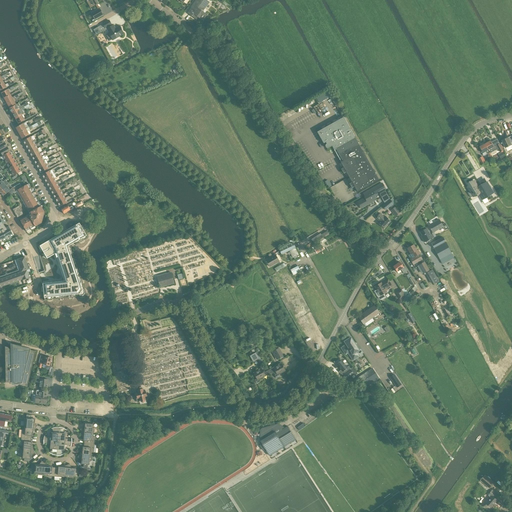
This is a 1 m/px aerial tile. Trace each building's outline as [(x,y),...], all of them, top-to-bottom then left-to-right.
[(93,0),(94,2),(93,2),(94,4),(95,5),(98,9),(97,9),(91,13),(95,20),(103,15),(98,6),(97,4),(98,3),(98,2),(96,0),(93,0)] [(196,0),(194,4),(196,5),(193,9),(191,9),(188,14),(197,21),(199,18),(203,21),(207,15),(202,11),(209,2),(205,0),(196,0)] [(112,27),(111,25),(109,21),(103,25),(98,28),(101,33),(106,30),(106,31),(107,30),(109,33),(109,34),(113,41),(124,34),(120,27),(115,30),(113,26),(112,27)] [(7,89),(1,93),(4,98),(10,95),(7,89)] [(10,95),(4,98),(7,103),(13,100),(15,98),(18,97),(19,96),(22,94),(21,92),(17,95),(12,98),(10,95)] [(13,100),(7,103),(9,108),(13,106),(16,105),(16,104),(13,100)] [(13,106),(9,108),(12,113),(19,110),(21,109),(24,107),(28,105),(27,103),(20,107),(18,103),(16,105),(13,106)] [(19,110),(12,113),(15,119),(22,115),(24,114),(22,110),(25,109),(24,107),(21,109),(19,110)] [(22,115),(15,119),(18,124),(24,120),(22,115)] [(321,130),(317,132),(323,143),(325,142),(326,144),(326,145),(325,145),(325,146),(325,147),(326,148),(327,148),(328,148),(329,148),(332,146),(334,150),(341,162),(362,150),(355,138),(343,117),(321,130)] [(24,127),(23,124),(15,128),(18,133),(31,126),(30,124),(24,127)] [(22,139),(29,135),(27,131),(32,128),(31,126),(18,133),(22,139)] [(508,138),(502,141),(506,148),(509,146),(511,145),(511,143),(511,142),(511,137),(511,136),(508,138)] [(23,141),(25,145),(33,141),(30,137),(23,141)] [(25,145),(27,149),(35,145),(33,141),(25,145)] [(497,146),(494,147),(491,141),(485,144),(489,150),(491,153),(498,149),(497,146)] [(489,150),(485,144),(480,147),(483,153),(486,151),(488,154),(490,156),(492,155),(491,153),(489,150)] [(27,149),(29,153),(37,149),(35,145),(27,149)] [(7,146),(0,149),(0,151),(2,154),(9,150),(7,146)] [(29,153),(32,157),(39,153),(37,149),(29,153)] [(9,150),(2,154),(2,156),(4,159),(11,155),(11,153),(9,150)] [(341,162),(340,162),(343,167),(342,168),(342,169),(341,169),(342,171),(361,161),(366,158),(362,150),(341,162)] [(32,157),(34,161),(42,157),(39,153),(32,157)] [(11,155),(4,159),(6,163),(14,159),(11,155)] [(34,161),(36,165),(44,161),(42,157),(34,161)] [(365,168),(349,177),(349,178),(351,180),(352,182),(349,184),(352,188),(352,190),(355,189),(357,192),(379,180),(366,158),(361,161),(365,168)] [(14,159),(6,163),(8,167),(16,163),(14,159)] [(36,165),(38,169),(46,164),(44,161),(36,165)] [(361,161),(342,171),(343,174),(344,174),(344,173),(345,174),(346,173),(349,177),(365,168),(361,161)] [(16,163),(8,167),(11,171),(18,167),(16,163)] [(40,173),(48,169),(46,164),(38,169),(40,173)] [(18,167),(11,171),(13,176),(18,173),(21,171),(18,167)] [(42,175),(44,179),(52,175),(49,171),(42,175)] [(44,179),(46,183),(54,179),(52,175),(44,179)] [(46,183),(48,187),(56,183),(54,179),(46,183)] [(8,184),(8,183),(6,181),(5,180),(2,182),(0,184),(0,191),(6,186),(8,184)] [(486,198),(494,193),(487,182),(478,188),(474,181),(469,185),(470,186),(468,188),(470,191),(468,193),(471,198),(482,191),(486,198)] [(48,187),(51,191),(58,187),(56,183),(48,187)] [(365,198),(358,202),(360,201),(362,206),(368,203),(370,202),(370,203),(375,201),(373,198),(376,196),(375,195),(379,193),(381,197),(387,194),(383,188),(384,187),(382,183),(363,193),(363,194),(365,197),(364,197),(365,198)] [(16,191),(14,187),(14,188),(13,188),(12,187),(12,188),(9,184),(8,184),(6,186),(0,191),(0,192),(3,196),(7,192),(10,195),(13,192),(16,191)] [(27,185),(22,187),(20,184),(14,187),(16,191),(29,214),(19,220),(25,230),(25,231),(26,230),(30,228),(34,226),(35,227),(41,223),(42,221),(39,220),(41,214),(43,215),(44,213),(41,206),(40,207),(27,185)] [(51,191),(53,195),(60,191),(58,187),(51,191)] [(53,195),(55,199),(63,194),(60,191),(53,195)] [(55,199),(57,203),(65,198),(63,194),(55,199)] [(59,207),(67,202),(65,198),(57,203),(59,207)] [(385,210),(393,204),(390,200),(382,206),(385,210)] [(63,214),(73,209),(72,207),(69,208),(67,205),(61,209),(63,214)] [(17,218),(23,214),(19,206),(12,209),(17,218)] [(0,242),(6,239),(14,235),(8,226),(5,223),(6,222),(1,215),(0,213),(0,229),(0,230),(0,242)] [(384,228),(390,222),(385,217),(384,217),(380,213),(376,218),(380,222),(379,223),(384,228)] [(445,230),(447,228),(445,223),(442,224),(439,219),(428,225),(431,230),(433,233),(443,227),(445,230)] [(39,246),(37,247),(39,255),(44,271),(38,273),(39,274),(42,284),(43,287),(43,292),(44,297),(43,298),(44,301),(65,298),(76,297),(87,296),(84,287),(80,275),(74,256),(71,248),(72,247),(76,245),(88,238),(86,235),(83,230),(81,226),(79,223),(67,230),(59,235),(57,236),(50,239),(39,246)] [(424,242),(433,237),(431,235),(430,235),(426,228),(420,232),(423,238),(422,238),(424,242)] [(443,237),(431,243),(434,249),(440,260),(443,258),(446,262),(454,258),(451,253),(451,252),(443,237)] [(279,249),(281,255),(295,248),(293,243),(279,249)] [(320,246),(320,247),(315,250),(317,253),(322,250),(324,249),(322,245),(320,246)] [(414,245),(407,249),(411,254),(409,255),(411,259),(410,259),(413,265),(417,263),(418,265),(423,262),(423,261),(422,260),(419,254),(420,254),(418,250),(417,250),(414,245)] [(275,255),(266,260),(270,267),(279,261),(275,255)] [(28,272),(30,272),(29,269),(25,257),(17,259),(15,260),(18,270),(0,276),(0,287),(22,280),(29,278),(28,274),(28,273),(28,272)] [(404,273),(407,271),(404,266),(403,267),(400,262),(393,267),(397,272),(401,269),(404,273)] [(423,262),(418,265),(423,274),(429,270),(424,262),(423,262)] [(285,266),(284,263),(274,269),(276,271),(285,266)] [(174,285),(171,272),(171,273),(157,277),(157,276),(160,288),(161,288),(160,287),(173,283),(174,285)] [(385,296),(384,293),(386,292),(385,290),(387,289),(388,289),(392,287),(388,280),(382,284),(381,283),(374,287),(376,289),(376,290),(374,291),(376,294),(375,294),(377,297),(378,297),(379,300),(384,297),(385,297),(385,296)] [(400,299),(405,296),(401,290),(396,293),(400,299)] [(358,317),(361,320),(363,324),(379,313),(374,306),(358,317)] [(302,313),(299,315),(306,329),(313,325),(310,320),(311,320),(309,316),(308,317),(306,312),(304,312),(303,310),(301,312),(302,313)] [(345,342),(347,345),(342,348),(346,354),(347,353),(352,360),(359,356),(356,352),(358,350),(356,347),(357,346),(356,345),(355,345),(354,344),(355,343),(353,341),(352,341),(350,338),(345,342)] [(10,349),(9,349),(8,348),(7,347),(6,347),(5,347),(6,382),(13,382),(13,381),(20,382),(20,385),(27,387),(36,351),(28,349),(28,350),(22,351),(22,350),(19,350),(19,352),(13,353),(12,350),(11,350),(10,350),(10,349)] [(277,359),(283,356),(278,348),(273,351),(277,359)] [(39,363),(37,367),(38,367),(41,368),(42,364),(46,365),(45,368),(50,369),(48,375),(52,376),(53,367),(50,366),(51,362),(50,362),(51,358),(48,357),(48,356),(46,356),(45,356),(44,357),(40,356),(38,363),(39,363)] [(354,374),(350,369),(348,367),(347,368),(341,360),(336,364),(341,370),(338,372),(343,375),(344,376),(346,379),(354,374)] [(279,375),(285,371),(281,363),(267,370),(269,372),(270,372),(271,373),(275,371),(276,374),(275,374),(275,376),(276,379),(280,376),(279,375)] [(259,380),(271,373),(270,372),(269,372),(267,370),(264,373),(261,368),(253,373),(256,379),(254,380),(256,384),(260,382),(259,380)] [(378,378),(372,369),(358,378),(361,383),(364,387),(378,378)] [(394,375),(390,377),(397,387),(401,385),(394,375)] [(43,390),(43,389),(44,387),(47,388),(48,379),(40,379),(39,387),(41,387),(41,391),(37,390),(36,391),(36,396),(35,403),(46,404),(47,397),(46,397),(47,391),(45,391),(44,391),(44,390),(43,390)] [(148,399),(147,396),(146,396),(146,395),(146,396),(145,391),(143,391),(142,389),(142,388),(142,389),(141,389),(141,387),(140,387),(138,388),(137,388),(138,390),(137,390),(138,393),(136,393),(135,393),(135,394),(137,398),(136,398),(137,401),(140,400),(141,402),(142,403),(144,402),(144,401),(144,400),(148,399)] [(6,421),(8,421),(8,420),(11,421),(12,415),(8,415),(7,415),(0,413),(0,426),(4,427),(6,421)] [(26,415),(26,418),(26,419),(24,418),(23,426),(24,426),(24,428),(35,429),(36,428),(36,427),(37,426),(38,425),(34,422),(34,418),(31,418),(31,415),(26,415)] [(82,433),(93,434),(93,432),(94,432),(94,428),(92,427),(93,424),(85,423),(85,427),(80,429),(81,430),(81,431),(82,432),(82,433)] [(260,431),(260,443),(260,444),(260,445),(260,446),(260,447),(261,448),(261,449),(262,449),(263,450),(264,451),(266,450),(268,453),(269,456),(284,447),(296,440),(288,427),(287,426),(282,430),(278,424),(280,423),(262,428),(261,428),(261,429),(260,429),(260,430),(260,431)] [(58,433),(59,427),(57,427),(55,427),(54,427),(53,427),(52,428),(51,428),(51,429),(52,428),(54,432),(51,432),(51,437),(44,437),(45,436),(44,436),(44,438),(43,439),(43,440),(50,440),(58,441),(58,433)] [(65,438),(65,433),(63,433),(66,430),(66,429),(64,428),(63,428),(62,427),(61,427),(60,427),(59,427),(58,433),(58,441),(65,442),(72,442),(72,440),(72,439),(72,438),(71,438),(71,439),(65,438)] [(21,438),(31,439),(32,433),(33,433),(34,432),(34,431),(35,429),(24,428),(24,430),(22,430),(21,438)] [(84,443),(94,444),(95,436),(93,436),(93,434),(82,433),(82,435),(83,436),(83,437),(83,438),(84,438),(84,443)] [(31,439),(21,438),(21,446),(22,446),(22,448),(33,449),(33,448),(33,447),(33,446),(32,445),(32,444),(31,444),(31,439)] [(57,450),(58,441),(50,440),(43,440),(43,441),(43,442),(43,443),(44,444),(44,443),(50,444),(50,449),(52,449),(50,452),(49,452),(50,453),(51,454),(52,454),(53,455),(55,455),(56,455),(57,450)] [(63,454),(62,450),(64,450),(64,445),(71,445),(70,446),(71,446),(71,445),(71,444),(72,444),(72,442),(65,442),(58,441),(57,450),(56,455),(57,455),(59,455),(61,455),(62,455),(63,454),(64,454),(64,453),(63,454)] [(81,451),(81,452),(80,453),(91,454),(92,452),(96,453),(96,445),(94,444),(84,443),(83,449),(82,449),(81,450),(81,451)] [(33,449),(22,448),(22,450),(21,450),(21,454),(23,455),(22,458),(24,458),(24,461),(28,462),(29,459),(30,459),(31,455),(35,453),(34,452),(34,451),(34,450),(33,449)] [(91,454),(80,453),(79,454),(79,455),(78,456),(78,457),(81,460),(81,464),(89,464),(89,461),(91,461),(92,456),(91,456),(91,454)] [(44,475),(45,463),(44,463),(43,462),(42,461),(39,465),(35,465),(34,473),(35,473),(35,475),(42,475),(44,475)] [(54,477),(55,467),(50,467),(50,465),(48,465),(47,464),(45,463),(44,475),(47,475),(47,476),(54,476),(54,477)] [(65,465),(65,477),(67,477),(66,478),(74,478),(74,476),(75,476),(76,468),(72,468),(70,464),(69,464),(67,465),(66,465),(65,465)] [(55,467),(54,477),(55,477),(55,476),(61,477),(61,476),(65,477),(65,465),(65,466),(63,466),(62,466),(61,466),(61,468),(55,467)] [(490,488),(494,483),(485,475),(481,480),(490,488)] [(497,500),(495,499),(499,495),(493,490),(488,495),(491,498),(488,502),(486,500),(482,505),(486,508),(488,505),(491,507),(497,500)]
